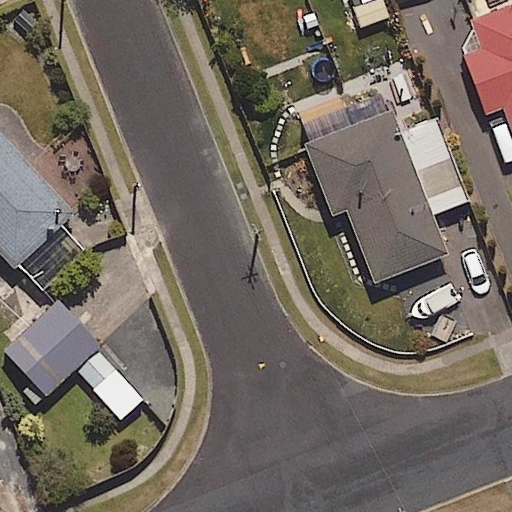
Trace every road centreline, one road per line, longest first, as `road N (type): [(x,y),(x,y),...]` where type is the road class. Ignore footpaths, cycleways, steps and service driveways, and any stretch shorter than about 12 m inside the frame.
road 1 (residential): [(313,502),(116,0)]
road 2 (residential): [(511,424),(313,502)]
